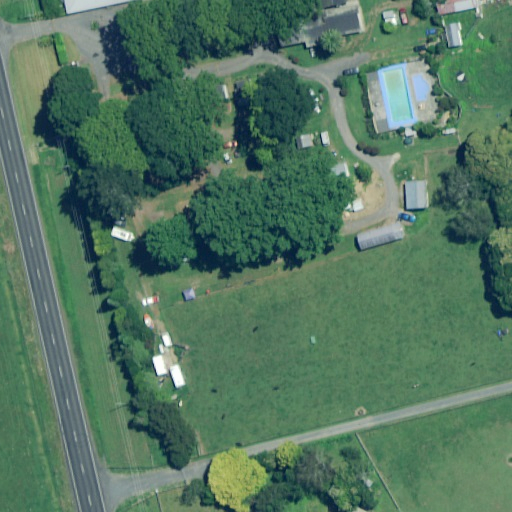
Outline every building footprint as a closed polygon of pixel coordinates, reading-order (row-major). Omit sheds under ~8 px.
[(53,0),(56,9),(94,0),(53,0)] [(483,7),(480,0),(435,0),(440,17),(483,7)] [(350,2),(289,14),(295,42),(356,30),(350,2)] [(447,41),(448,48),(463,47),(460,22),(445,24),(446,33),(441,34),(442,42),(447,41)] [(427,64),(403,70),(416,127),(440,121),(427,64)] [(403,70),(402,67),(364,76),(378,136),(398,131),(416,127),(403,70)] [(416,127),(398,131),(400,140),(419,136),(416,127)] [(423,176),(404,177),(405,201),(424,200),(423,176)] [(394,216),(350,229),(356,247),(399,234),(394,216)]
